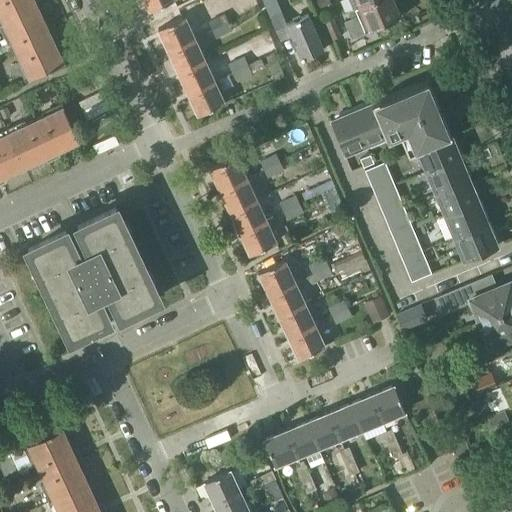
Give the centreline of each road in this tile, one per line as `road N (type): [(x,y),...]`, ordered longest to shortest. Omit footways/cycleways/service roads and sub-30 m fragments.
road 1 (residential): [(504,5),(180,146),(152,146)]
road 2 (residential): [(225,299),(152,146)]
road 3 (residential): [(152,146),(0,219)]
road 4 (residential): [(152,146),(89,0)]
road 5 (residential): [(273,401),(405,345)]
road 6 (residential): [(101,359),(225,299)]
road 7 (residential): [(147,455),(273,401)]
